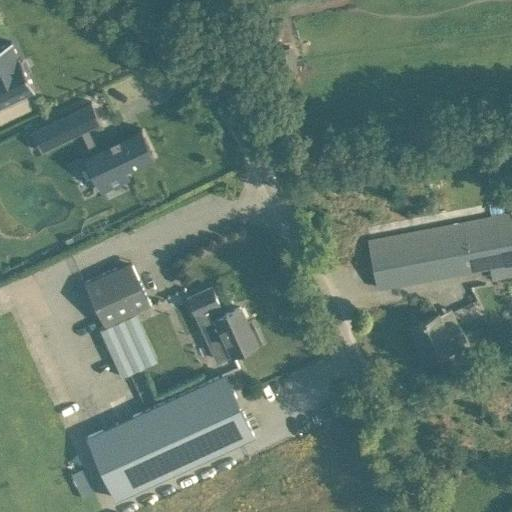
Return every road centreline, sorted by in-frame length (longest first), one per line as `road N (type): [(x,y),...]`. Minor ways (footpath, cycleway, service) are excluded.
road 1 (unclassified): [(428,511),(281,204),(230,116),(188,65),(94,0)]
road 2 (track): [(255,156),(331,142),(511,130)]
